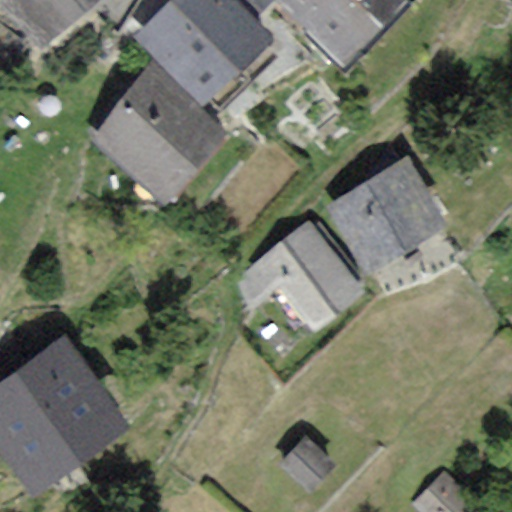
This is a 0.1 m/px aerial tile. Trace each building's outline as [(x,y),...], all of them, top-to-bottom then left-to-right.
[(4,0),(42,43),(92,0),(4,0)] [(265,41),(223,0),(179,0),(146,35),(210,97),(265,41)] [(410,0),(257,0),(261,3),(264,0),(282,0),(349,64),(410,0)] [(220,135),(152,78),(103,136),(171,194),(220,135)] [(444,224),(410,166),(334,210),(368,268),(444,224)] [(313,223),(243,278),(259,298),(281,281),(314,324),(362,286),(313,223)] [(121,423),(67,348),(0,395),(0,444),(30,487),(121,423)] [(306,441),(287,463),(314,487),(334,465),(306,441)] [(447,476),(420,503),(428,511),(458,511),(471,499),(447,476)]
